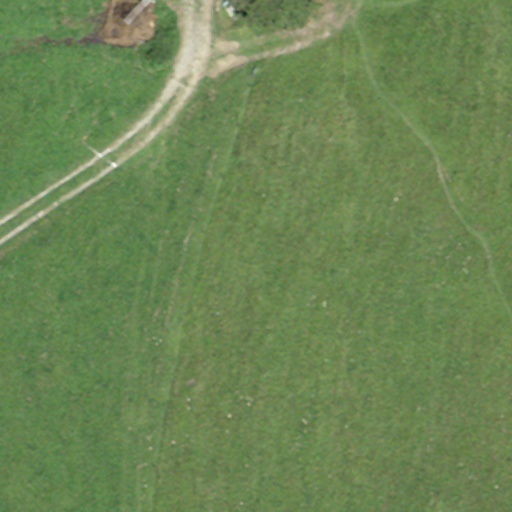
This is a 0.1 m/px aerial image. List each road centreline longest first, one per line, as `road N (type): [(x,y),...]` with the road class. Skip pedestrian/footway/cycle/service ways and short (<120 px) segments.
road 1 (track): [(0,239),(162,120),(192,74)]
road 2 (track): [(192,74),(342,21)]
